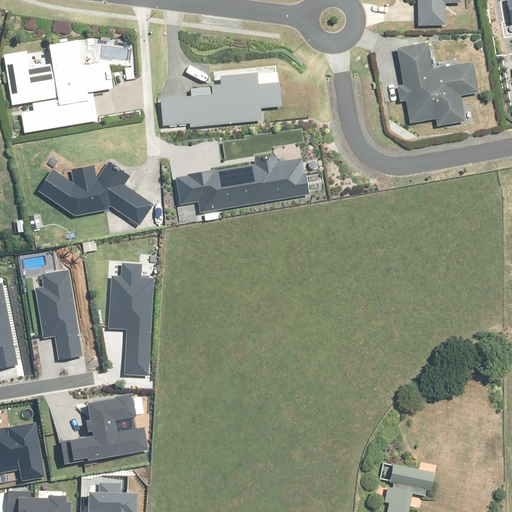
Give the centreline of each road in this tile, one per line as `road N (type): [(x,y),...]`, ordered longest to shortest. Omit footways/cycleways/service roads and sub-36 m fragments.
road 1 (residential): [(336,47),(353,144),(370,160),(419,167),(511,150)]
road 2 (residential): [(152,0),(311,19)]
